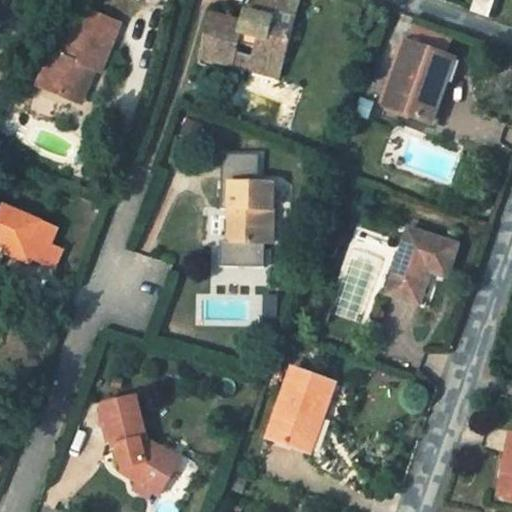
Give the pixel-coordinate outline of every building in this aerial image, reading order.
[(278,12),(297,18),(303,0),(302,0),(260,0),(258,10),(254,23),(243,19),(213,11),(200,54),(233,65),(240,41),(258,47),(254,59),(282,68),(293,32),(273,26),(278,12)] [(495,0),(475,0),(472,10),(489,16),(495,0)] [(53,52),(39,85),(77,101),(87,78),(92,67),(103,70),(122,22),(78,3),(70,22),(77,25),(65,57),(53,52)] [(249,7),(243,19),(254,23),(258,10),(249,7)] [(449,57),(409,42),(385,104),(432,122),(448,82),(442,79),(449,57)] [(456,59),(449,57),(442,79),(448,82),(456,59)] [(251,70),(279,78),(282,68),(254,59),(251,70)] [(84,104),(93,81),(87,78),(77,101),(84,104)] [(263,157),(226,155),(224,208),(233,208),(232,236),(268,238),(275,238),(277,186),(261,185),(263,157)] [(0,243),(8,246),(44,261),(51,245),(57,229),(5,207),(0,218),(0,243)] [(456,244),(408,228),(384,291),(424,306),(438,274),(444,275),(456,244)] [(268,238),(232,236),(232,240),(227,240),(226,250),(222,250),(221,266),(266,268),(267,260),(274,260),(275,245),(267,245),(268,238)] [(62,250),(51,245),(44,261),(55,266),(62,250)] [(333,385),(294,371),(267,440),(305,453),(317,418),(321,420),(333,385)] [(134,396),(101,403),(109,446),(115,445),(120,464),(115,470),(155,496),(171,470),(148,454),(154,446),(142,438),(134,396)] [(511,429),(509,429),(495,489),(511,492),(511,429)] [(177,462),(154,446),(148,454),(171,470),(177,462)]
